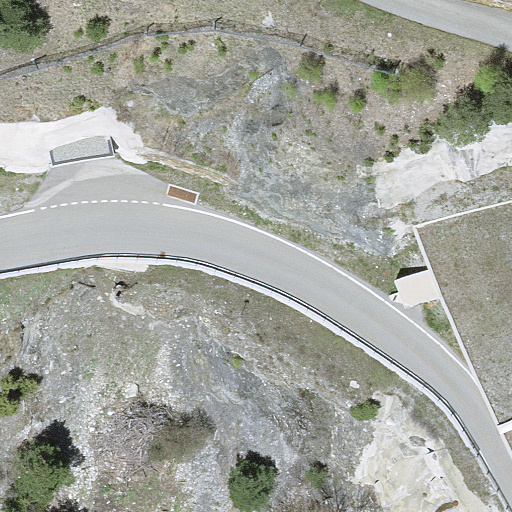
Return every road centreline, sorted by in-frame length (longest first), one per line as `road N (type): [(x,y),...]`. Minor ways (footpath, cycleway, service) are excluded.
road 1 (tertiary): [(0,243),(105,228),(164,230),(283,268),(368,316),(437,369),(470,406),(511,478)]
road 2 (primary): [(403,0),(511,275)]
